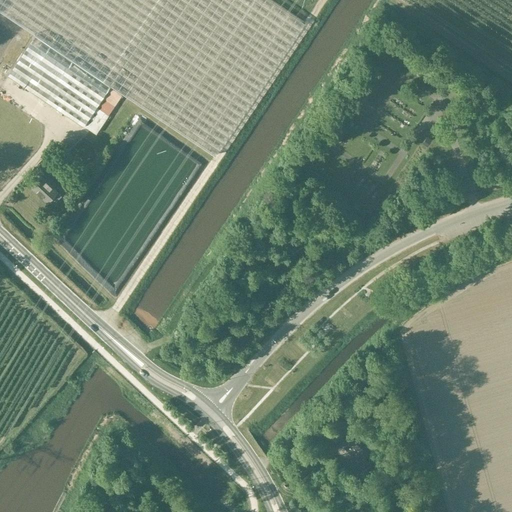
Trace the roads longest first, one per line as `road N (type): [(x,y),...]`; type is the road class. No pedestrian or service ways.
road 1 (track): [(114,310),(310,19)]
road 2 (unclassified): [(232,387),(354,272),(435,228),(511,201)]
road 3 (secondary): [(101,329),(140,372),(207,417)]
road 4 (secondary): [(101,329),(0,235)]
road 5 (secondary): [(209,404),(101,329)]
